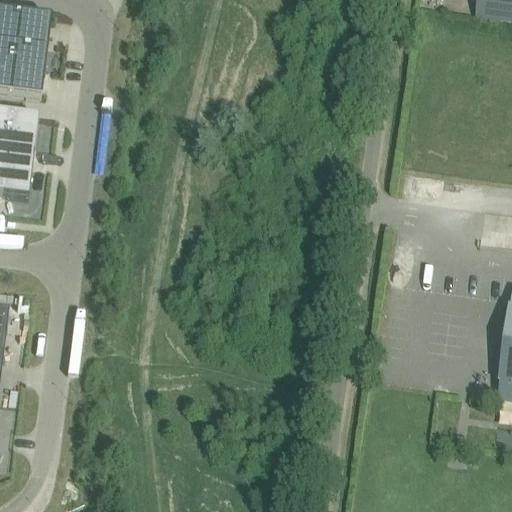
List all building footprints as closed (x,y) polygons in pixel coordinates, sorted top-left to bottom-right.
[(511,0),(479,0),(476,21),(511,25),(511,0)] [(51,22),(0,15),(0,97),(40,103),(51,22)] [(0,200),(28,204),(38,121),(0,116),(0,200)] [(0,313),(0,384),(9,315),(0,313)] [(506,361),(500,404),(511,405),(511,317),(510,335),(506,361)]
